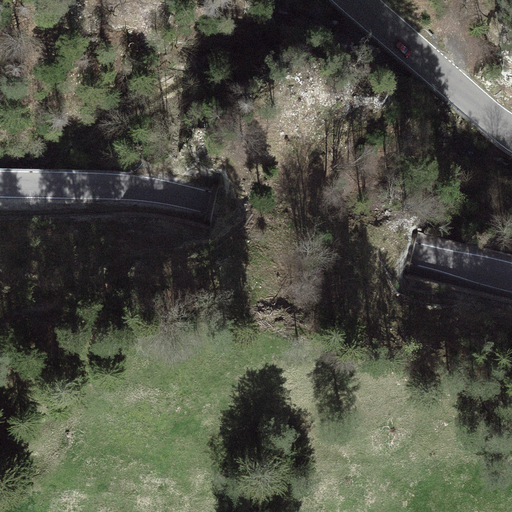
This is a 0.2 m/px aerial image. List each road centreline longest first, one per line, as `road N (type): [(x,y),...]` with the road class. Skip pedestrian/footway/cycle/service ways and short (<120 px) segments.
road 1 (secondary): [(511,276),(210,198),(0,184)]
road 2 (secondary): [(355,0),(511,130)]
